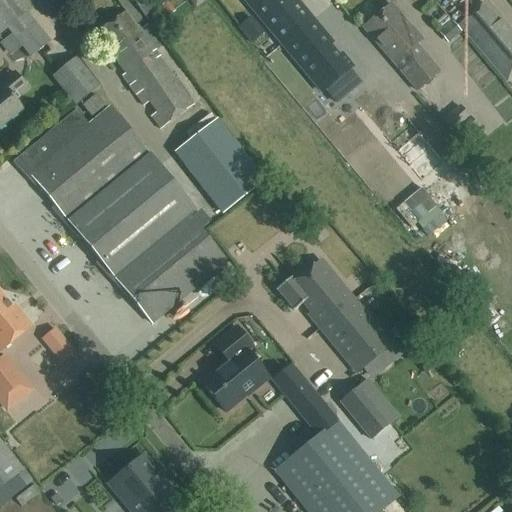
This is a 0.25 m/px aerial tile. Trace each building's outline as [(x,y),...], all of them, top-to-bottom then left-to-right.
[(0,0),(0,35),(7,30),(26,14),(15,0),(0,0)] [(250,0),(291,48),(321,23),(303,2),(300,4),(296,0),(250,0)] [(164,20),(175,12),(167,1),(156,9),(164,20)] [(411,29),(390,5),(363,28),(417,91),(439,72),(415,45),(422,39),(412,28),(411,29)] [(138,30),(126,13),(96,34),(125,74),(122,76),(143,107),(149,103),(156,113),(150,117),(159,130),(192,106),(138,30)] [(30,58),(50,42),(26,14),(7,30),(30,58)] [(250,19),(238,29),(250,44),(262,35),(250,19)] [(451,23),(449,20),(440,28),(442,31),(439,34),(447,44),(459,34),(461,32),(452,22),(451,23)] [(341,46),(321,23),(291,48),(331,95),(345,83),(356,95),(368,85),(358,72),(360,70),(351,58),(348,61),(338,49),(341,46)] [(75,107),(78,104),(100,87),(76,58),(51,78),(75,107)] [(0,127),(21,110),(12,99),(25,88),(13,74),(0,84),(0,127)] [(91,118),(105,106),(96,95),(81,106),(91,118)] [(461,144),(479,129),(477,125),(470,118),(459,105),(442,121),(451,134),(452,133),(458,140),(461,144)] [(195,215),(109,107),(88,124),(76,110),(12,163),(34,186),(37,184),(55,206),(50,209),(79,239),(81,238),(99,260),(95,264),(127,298),(129,296),(152,325),(227,263),(200,230),(209,223),(199,212),(195,215)] [(217,122),(176,154),(222,213),(263,181),(217,122)] [(308,315),(319,329),(352,303),(320,263),(295,283),(292,278),(276,290),(293,312),(302,304),(310,313),(308,315)] [(13,308),(0,292),(0,351),(31,326),(15,306),(13,308)] [(352,303),(319,329),(329,341),(331,340),(338,348),(336,350),(355,375),(372,362),(379,371),(396,357),(352,303)] [(254,390),(268,379),(246,351),(252,347),(236,328),(214,346),(227,362),(201,383),(225,412),(245,396),(243,392),(250,386),(254,390)] [(59,363),(74,350),(56,329),(41,341),(59,363)] [(1,360),(0,359),(0,401),(7,411),(32,390),(5,357),(1,360)] [(291,365),(270,383),(271,384),(285,401),(306,384),(292,366),(291,365)] [(306,384),(285,401),(300,419),(321,402),(306,384)] [(372,407),(360,392),(337,411),(363,444),(391,422),(376,404),(372,407)] [(321,402),(300,419),(316,439),(317,439),(322,434),(337,422),(321,402)] [(8,440),(49,493),(72,475),(66,468),(78,459),(43,414),(8,440)] [(307,511),(379,511),(398,497),(337,422),(322,434),(317,439),(316,439),(275,472),(307,511)] [(0,486),(22,469),(0,441),(0,486)] [(156,471),(144,456),(109,486),(130,511),(148,511),(173,492),(163,480),(166,477),(159,468),(156,471)] [(23,479),(6,490),(20,511),(36,511),(43,508),(23,479)] [(191,511),(194,510),(186,501),(183,504),(173,492),(148,511),(191,511)] [(56,495),(50,500),(55,506),(61,501),(56,495)]
